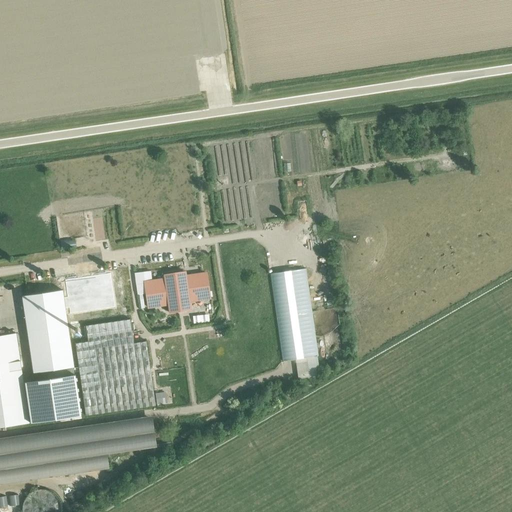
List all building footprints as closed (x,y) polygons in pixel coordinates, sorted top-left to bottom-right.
[(318,358),(306,269),(282,272),(294,361),(295,361),(318,358)] [(209,299),(206,273),(186,276),(185,272),(164,275),(165,279),(145,282),(148,307),(168,305),(170,312),(190,309),(189,302),(209,299)] [(111,283),(66,290),(70,323),(116,317),(111,283)] [(73,366),(62,290),(22,296),(33,372),(73,366)] [(85,326),(87,342),(75,344),(85,415),(156,406),(146,341),(134,343),(130,320),(85,326)] [(215,331),(208,332),(209,340),(216,338),(215,331)] [(0,335),(0,427),(28,423),(17,344),(15,334),(0,335)] [(320,375),(318,358),(295,361),(297,378),(320,375)] [(23,383),(30,424),(80,416),(74,375),(23,383)] [(202,411),(207,422),(218,417),(212,405),(202,411)] [(119,452),(161,433),(150,410),(108,429),(119,452)] [(93,431),(59,447),(64,459),(74,455),(77,463),(68,468),(74,481),(111,463),(103,447),(101,447),(93,431)] [(50,440),(15,456),(21,469),(42,460),(48,472),(58,467),(51,453),(55,451),(50,440)] [(37,470),(38,478),(45,477),(44,470),(37,470)]
